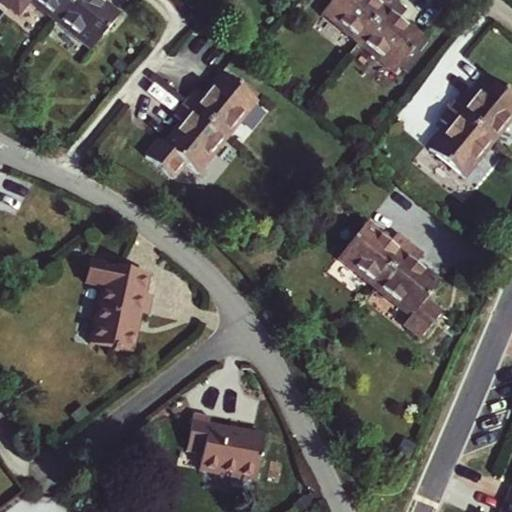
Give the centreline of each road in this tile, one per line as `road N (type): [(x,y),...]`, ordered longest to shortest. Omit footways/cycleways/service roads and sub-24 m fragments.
road 1 (residential): [(0,148),(117,204),(224,288),(267,351),(342,511)]
road 2 (residential): [(420,511),(511,301)]
